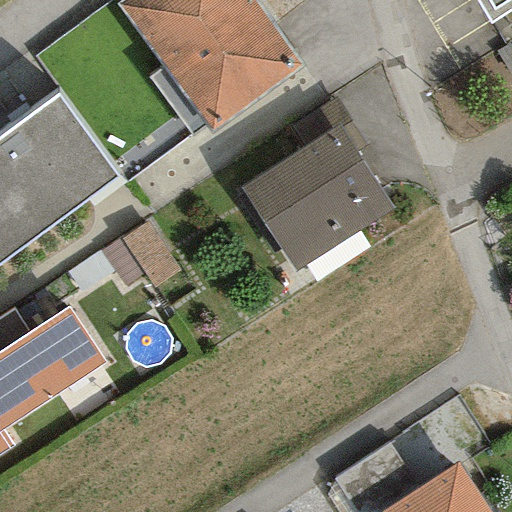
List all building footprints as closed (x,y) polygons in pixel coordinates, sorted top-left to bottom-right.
[(240,0),(129,0),(122,6),(209,125),(290,66),(240,0)] [(0,260),(115,179),(55,96),(0,135),(0,260)] [(335,122),(245,181),(291,252),(382,192),(335,122)] [(104,240),(133,289),(179,262),(150,213),(104,240)] [(76,321),(0,370),(0,455),(1,456),(115,382),(76,321)] [(475,511),(449,469),(377,511),(475,511)]
